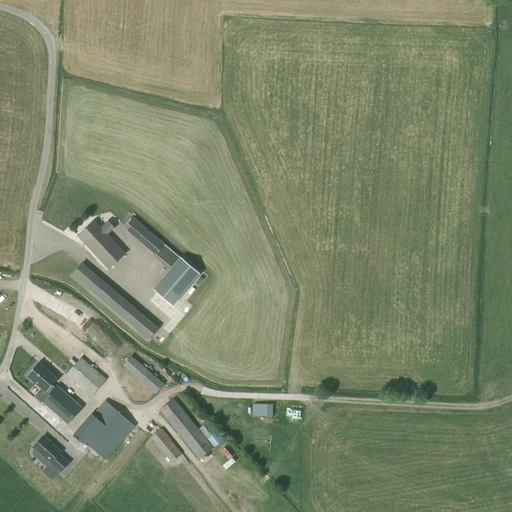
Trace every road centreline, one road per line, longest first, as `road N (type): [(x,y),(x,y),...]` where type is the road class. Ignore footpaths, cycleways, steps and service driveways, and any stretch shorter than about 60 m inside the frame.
road 1 (unclassified): [(0,370),(13,338),(44,157),(51,59),(38,25),(0,7)]
road 2 (track): [(20,302),(96,357),(127,406),(145,407),(185,387),(308,397)]
